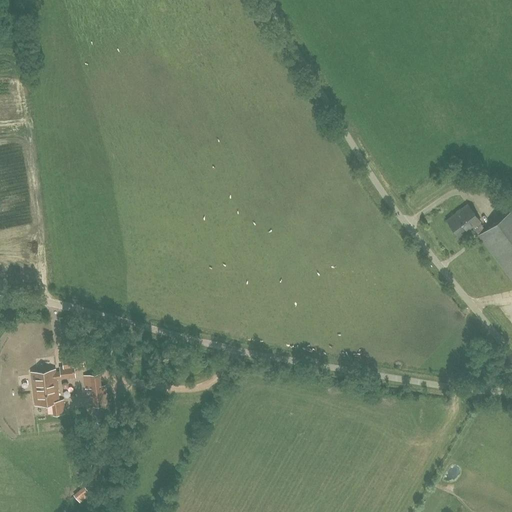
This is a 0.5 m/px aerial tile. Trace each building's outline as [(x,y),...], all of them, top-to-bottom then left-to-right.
[(480,221),(467,204),(446,220),(459,237),(473,227),(479,234),(478,235),(511,279),(511,209),(485,230),(479,222),(480,221)] [(55,370),(40,371),(31,372),(35,404),(52,402),(53,414),(64,413),(62,400),(58,401),(56,378),(61,377),(61,378),(74,377),(73,368),(83,367),(81,354),(62,356),(63,367),(60,367),(61,373),(55,373),(55,370)] [(92,400),(106,398),(104,386),(100,386),(91,387),(92,400)] [(89,463),(91,484),(101,483),(99,462),(89,463)] [(79,503),(89,493),(83,486),(73,496),(79,503)]
